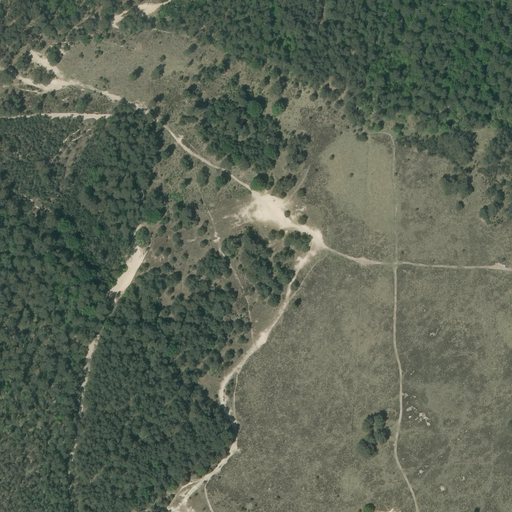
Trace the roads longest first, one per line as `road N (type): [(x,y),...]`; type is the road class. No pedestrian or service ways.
road 1 (track): [(123,117),(145,165),(146,241),(86,360),(68,466),(71,511)]
road 2 (track): [(0,116),(123,117)]
